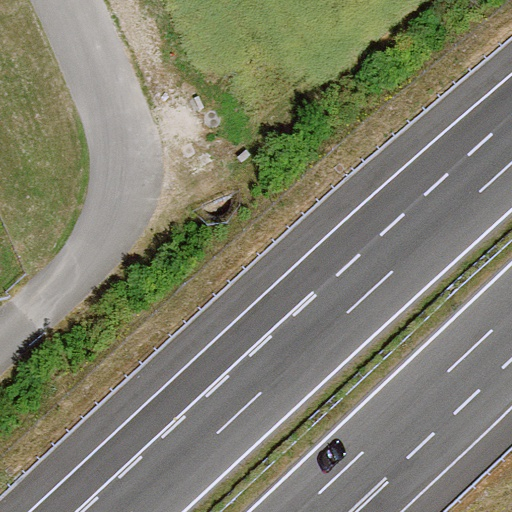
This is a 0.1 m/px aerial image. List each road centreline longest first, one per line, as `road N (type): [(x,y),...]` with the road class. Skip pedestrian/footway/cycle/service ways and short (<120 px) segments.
road 1 (motorway): [(511,166),(132,511)]
road 2 (motorway): [(300,511),(511,312)]
